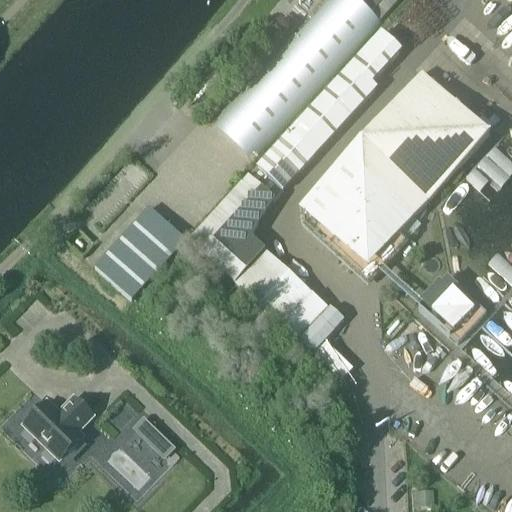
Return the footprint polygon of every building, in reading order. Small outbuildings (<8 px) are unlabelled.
[(290,37),(215,119),(258,159),(268,148),(380,26),(369,16),(383,0),(325,0),(329,4),(295,41),(290,37)] [(249,240),(273,204),(373,95),(367,89),(398,56),(378,38),(247,180),(189,245),(234,286),(264,253),(249,240)] [(421,76),(360,143),(427,205),(488,139),(421,76)] [(360,143),(299,210),(302,214),(303,226),(322,245),(322,248),(365,287),(403,245),(396,238),(427,205),(360,143)] [(187,243),(149,208),(94,268),(132,302),(187,243)] [(413,309),(448,341),(471,315),(436,283),(413,309)] [(340,382),(351,371),(325,346),(314,357),(333,376),(340,382)] [(58,463),(65,456),(81,440),(76,435),(92,420),(73,402),(63,411),(65,413),(59,418),(46,405),(23,429),(58,463)] [(163,461),(172,452),(143,424),(134,433),(163,461)]
